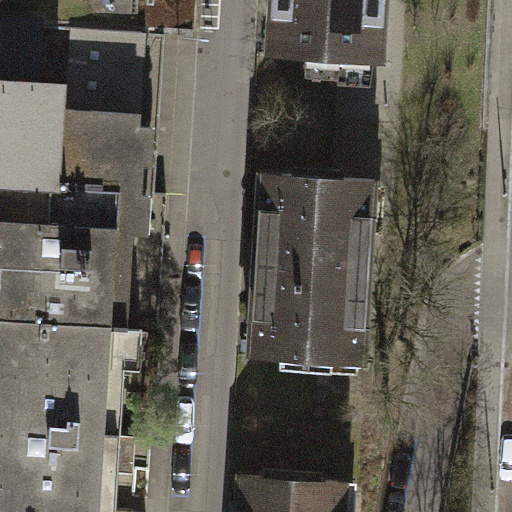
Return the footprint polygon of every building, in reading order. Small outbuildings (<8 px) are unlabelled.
[(272,0),(268,53),(378,60),(381,0),(272,0)] [(129,225),(141,29),(69,24),(65,84),(35,82),(39,24),(0,21),(0,314),(123,323),(129,225)] [(141,29),(129,225),(154,227),(167,31),(141,29)] [(259,173),(249,352),(361,358),(371,179),(259,173)] [(111,511),(123,323),(0,314),(0,511),(111,511)] [(336,511),(338,480),(241,473),(238,511),(336,511)]
